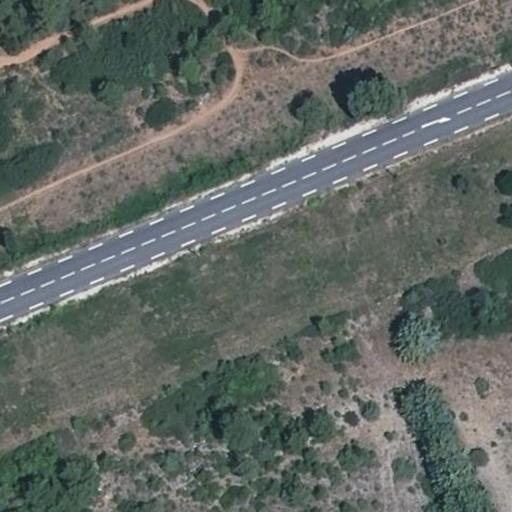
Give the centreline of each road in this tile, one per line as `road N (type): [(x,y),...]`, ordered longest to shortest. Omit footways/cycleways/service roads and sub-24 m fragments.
road 1 (secondary): [(0,304),(511,93)]
road 2 (track): [(158,0),(0,65)]
